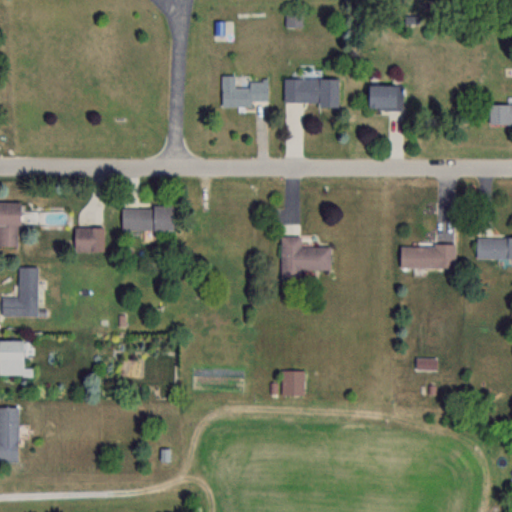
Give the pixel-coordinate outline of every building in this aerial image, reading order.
[(295,24),(294,16),(285,17),(286,25),(295,24)] [(220,107),(268,106),(268,80),(247,80),(247,87),(234,87),(234,75),(220,75),(220,107)] [(335,78),(282,78),(282,104),(335,104),(335,78)] [(364,108),(396,108),(396,85),(364,85),(364,108)] [(487,123),(511,123),(511,104),(487,104),(487,123)] [(0,246),(17,246),(17,202),(0,202),(0,246)] [(120,206),(120,231),(171,231),(171,206),(120,206)] [(72,252),(102,252),(102,227),(72,227),(72,252)] [(299,236),(279,236),(279,279),(299,279),(299,270),(328,270),(328,246),(299,246),(299,236)] [(511,236),(475,236),(475,257),(511,257),(511,236)] [(398,267),(454,267),(454,244),(398,244),(398,267)] [(0,315),(36,316),(36,266),(17,266),(17,296),(0,296),(0,315)] [(0,375),(22,375),(22,339),(0,338),(0,375)] [(303,369),(280,369),(280,394),(303,394),(303,369)] [(0,461),(17,461),(17,407),(0,406),(0,461)]
